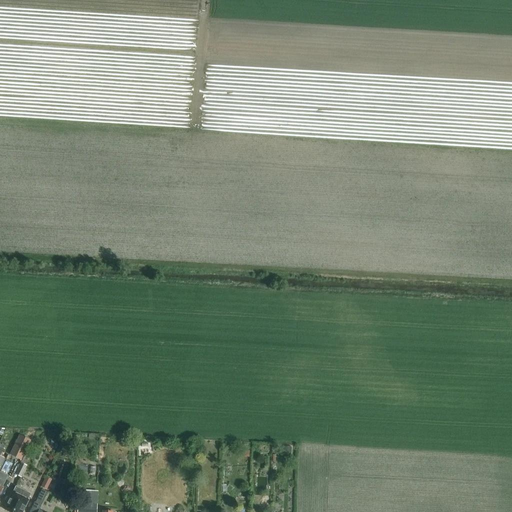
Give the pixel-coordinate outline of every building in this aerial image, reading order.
[(22,460),(31,440),(19,435),(10,454),(22,460)] [(27,465),(31,457),(26,454),(15,474),(21,478),(27,466),(27,465)] [(47,478),(44,486),(50,489),(53,480),(47,478)] [(21,511),(30,494),(15,487),(12,494),(10,493),(8,497),(9,498),(3,510),(8,511),(21,511)] [(65,489),(58,493),(61,498),(68,494),(65,489)] [(48,493),(42,490),(36,502),(42,505),(48,493)] [(96,511),(97,504),(78,503),(77,511),(96,511)]
